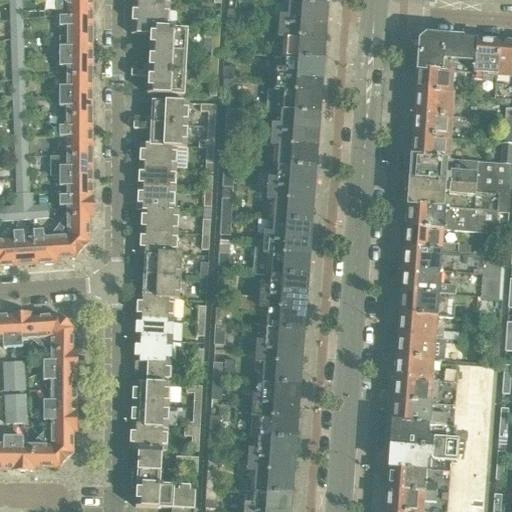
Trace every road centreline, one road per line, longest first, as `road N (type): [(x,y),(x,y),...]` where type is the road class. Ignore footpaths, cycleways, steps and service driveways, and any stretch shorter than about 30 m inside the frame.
road 1 (tertiary): [(338,511),(374,14)]
road 2 (residential): [(116,283),(117,0)]
road 3 (residential): [(115,511),(116,283)]
road 4 (residential): [(511,21),(374,14)]
